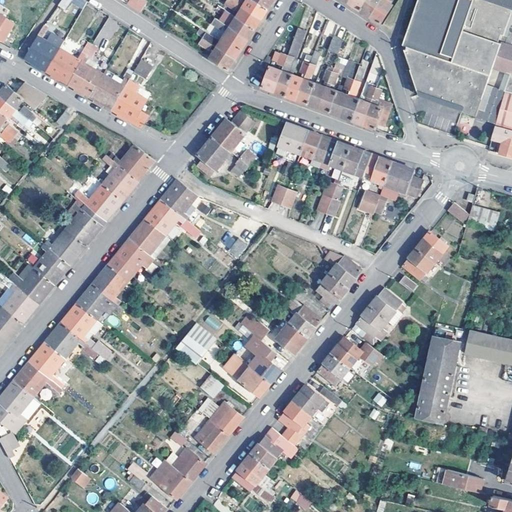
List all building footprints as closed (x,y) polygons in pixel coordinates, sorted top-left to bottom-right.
[(75,0),(65,0),(62,5),(68,10),(75,0)] [(130,0),(127,5),(140,13),(147,3),(142,0),(130,0)] [(241,4),(233,0),(231,0),(228,4),(237,10),(241,4)] [(246,8),(264,20),(266,17),(271,10),(255,0),(243,0),(241,4),(246,8)] [(255,0),(271,10),(275,2),(276,0),(255,0)] [(369,0),(354,0),(352,4),(355,5),(363,11),(369,0)] [(369,0),(363,11),(371,16),(373,17),(383,0),(369,0)] [(383,0),(373,17),(375,19),(382,24),(394,5),(390,2),(391,0),(383,0)] [(478,116),(494,67),(503,44),(500,43),(503,35),(509,36),(511,26),(511,7),(490,0),(421,0),(407,45),(411,46),(410,50),(408,49),(415,69),(414,69),(422,94),(425,95),(425,96),(437,100),(438,98),(466,107),(465,111),(478,116)] [(264,20),(246,8),(239,18),(258,30),(262,23),(264,20)] [(258,30),(239,18),(229,11),(226,16),(222,14),(219,19),(228,25),(232,28),(251,40),(253,37),(258,30)] [(0,38),(7,42),(17,24),(0,13),(0,38)] [(107,17),(96,40),(107,46),(118,22),(107,17)] [(228,25),(219,19),(216,24),(224,30),(228,25)] [(50,71),(62,50),(66,44),(49,34),(52,28),(48,25),(45,29),(28,58),(30,59),(35,63),(34,65),(39,68),(43,71),(45,68),(50,71)] [(232,28),(226,38),(245,50),(249,43),(251,40),(232,28)] [(288,97),(295,75),(291,74),(296,59),(308,30),(301,28),(290,57),(287,66),(285,72),(277,93),(279,94),(288,97)] [(199,35),(206,40),(215,45),(220,48),(238,60),(240,57),(245,50),(226,38),(223,43),(203,30),(199,35)] [(346,40),(336,36),(331,50),(341,54),(346,40)] [(212,50),(215,45),(206,40),(203,45),(212,50)] [(511,46),(503,44),(494,67),(511,73),(511,46)] [(238,60),(220,48),(213,59),(232,70),(236,63),(238,60)] [(88,57),(71,84),(79,88),(77,91),(82,93),(87,96),(88,94),(93,96),(106,75),(96,69),(88,65),(91,59),(93,61),(98,52),(93,49),(88,57)] [(71,84),(88,57),(83,54),(80,60),(62,50),(50,71),(56,75),(57,79),(59,80),(63,82),(65,80),(71,84)] [(287,66),(290,57),(278,52),(275,61),(287,66)] [(333,113),(341,92),(332,89),(334,84),(337,85),(340,76),(346,78),(352,62),(341,57),(336,69),(321,109),(333,113)] [(91,59),(88,65),(96,69),(98,65),(98,63),(93,61),(91,59)] [(301,61),(296,59),(291,74),(295,75),(301,61)] [(157,67),(144,60),(136,72),(149,80),(157,67)] [(295,75),(288,97),(296,100),(299,101),(312,65),(306,62),(303,72),(306,73),(304,79),(295,75)] [(354,91),(363,68),(363,66),(352,62),(346,78),(351,80),(348,89),(354,91)] [(310,105),(318,84),(310,81),(312,75),(315,76),(318,67),(312,65),(299,101),(301,102),(310,105)] [(274,92),(277,93),(285,72),(273,67),(265,88),(274,92)] [(327,87),(318,84),(310,105),(319,108),(321,109),(336,69),(330,67),(326,80),(329,81),(327,87)] [(363,68),(354,91),(352,96),(344,117),(346,118),(355,121),(363,100),(358,98),(368,70),(363,68)] [(107,105),(114,109),(131,82),(127,80),(123,85),(106,75),(93,96),(98,100),(97,102),(102,105),(106,107),(107,105)] [(131,82),(114,109),(122,113),(121,116),(125,119),(130,122),(131,119),(143,126),(145,127),(148,123),(152,116),(143,111),(149,100),(131,90),(134,84),(131,82)] [(2,95),(32,119),(35,114),(28,108),(26,110),(21,106),(27,100),(37,109),(49,95),(28,83),(19,94),(9,85),(3,93),(2,95)] [(363,100),(355,121),(364,124),(367,126),(380,90),(376,88),(369,102),(363,100)] [(391,94),(380,90),(367,126),(378,130),(379,125),(386,128),(394,106),(388,104),(391,94)] [(341,92),(333,113),(342,116),(344,117),(352,96),(341,92)] [(511,92),(508,92),(498,127),(511,130),(511,92)] [(0,96),(0,109),(11,118),(16,113),(18,114),(17,116),(31,127),(35,122),(32,119),(2,95),(0,97),(0,96)] [(6,125),(11,118),(0,109),(0,124),(16,138),(20,133),(12,127),(11,129),(6,125)] [(74,115),(69,111),(61,122),(65,126),(74,115)] [(223,129),(216,138),(234,152),(238,147),(241,149),(242,147),(240,144),(257,123),(243,112),(234,123),(230,120),(223,129)] [(300,153),(308,131),(300,128),(287,123),(279,146),(288,149),(300,153)] [(0,131),(1,130),(6,134),(5,136),(13,143),(16,138),(0,124),(0,131)] [(511,130),(498,127),(494,140),(505,142),(502,153),(511,156),(511,130)] [(322,161),(330,139),(317,134),(308,131),(300,153),(322,161)] [(226,162),(234,152),(216,138),(209,147),(202,155),(207,160),(202,166),(215,176),(224,164),(226,167),(229,164),(226,162)] [(330,139),(322,161),(331,164),(342,168),(351,146),(335,140),(330,139)] [(498,151),(499,143),(491,141),(489,149),(498,151)] [(120,158),(117,162),(142,182),(149,172),(158,162),(138,146),(125,162),(120,158)] [(288,149),(279,146),(277,153),(283,155),(284,152),(287,153),(288,149)] [(342,168),(364,176),(372,154),(367,152),(351,146),(342,168)] [(384,183),(393,162),(382,158),(372,154),(364,176),(384,183)] [(114,176),(106,185),(126,201),(134,191),(142,182),(117,162),(110,156),(107,160),(114,165),(119,169),(114,176)] [(243,160),(251,166),(255,162),(247,156),(243,160)] [(251,166),(243,160),(239,165),(247,172),(251,166)] [(393,162),(384,183),(414,194),(421,181),(417,179),(411,177),(414,169),(393,162)] [(295,177),(297,170),(299,166),(291,163),(287,175),(295,177)] [(119,169),(114,165),(109,172),(114,176),(119,169)] [(165,201),(189,221),(192,217),(187,213),(200,197),(199,197),(181,181),(173,190),(165,201)] [(329,214),(341,182),(338,181),(337,184),(330,181),(320,210),(329,214)] [(343,183),(341,182),(329,214),(337,217),(342,201),(340,200),(345,186),(342,186),(343,183)] [(85,201),(90,206),(109,221),(116,213),(126,201),(106,185),(93,202),(88,198),(85,201)] [(284,205),(290,190),(281,186),(275,201),(284,205)] [(298,192),(290,190),(284,205),(292,208),(298,192)] [(364,209),(376,213),(382,196),(370,192),(364,209)] [(474,195),(468,193),(466,201),(472,203),(474,195)] [(382,196),(376,213),(378,214),(378,212),(384,214),(389,199),(382,196)] [(148,221),(168,237),(181,220),(185,225),(183,228),(191,234),(196,227),(189,221),(165,201),(157,210),(148,221)] [(468,214),(455,204),(449,212),(461,222),(468,214)] [(85,211),(105,226),(107,224),(109,221),(90,206),(88,209),(85,211)] [(501,213),(475,206),(472,215),(469,225),(496,232),(501,213)] [(82,215),(70,230),(89,246),(97,237),(105,226),(85,211),(80,207),(77,211),(82,215)] [(168,237),(148,221),(140,231),(133,240),(136,242),(157,259),(155,261),(167,271),(170,266),(159,257),(160,256),(156,252),(168,237)] [(89,246),(70,230),(57,246),(52,242),(49,246),(73,266),(81,256),(89,246)] [(220,242),(229,248),(236,239),(227,232),(220,242)] [(427,240),(420,249),(437,263),(450,247),(433,232),(427,240)] [(199,233),(195,240),(203,245),(207,238),(199,233)] [(173,240),(168,237),(156,252),(160,256),(173,240)] [(249,246),(241,239),(230,251),(239,259),(249,246)] [(154,263),(155,261),(157,259),(136,242),(133,246),(132,249),(153,265),(154,263)] [(37,269),(57,285),(63,277),(73,266),(49,246),(46,249),(51,253),(37,269)] [(112,265),(131,281),(144,265),(154,273),(159,267),(154,263),(153,265),(132,249),(128,246),(120,255),(112,265)] [(437,263),(420,249),(413,257),(407,265),(428,284),(432,279),(427,276),(437,263)] [(333,273),(352,288),(359,279),(365,271),(347,257),(333,251),(327,259),(338,267),(333,273)] [(37,269),(32,265),(23,276),(28,280),(37,269)] [(118,297),(131,281),(112,265),(105,274),(96,285),(120,305),(123,301),(118,297)] [(57,285),(37,269),(28,280),(23,276),(18,272),(11,280),(41,304),(48,296),(57,285)] [(343,298),(352,288),(333,273),(321,289),(327,295),(324,299),(333,308),(337,303),(338,304),(343,298)] [(420,285),(409,277),(404,283),(415,292),(420,285)] [(6,308),(25,324),(34,313),(41,304),(11,280),(9,278),(6,282),(19,292),(6,308)] [(120,305),(96,285),(89,294),(80,304),(100,320),(112,304),(117,308),(120,305)] [(381,296),(373,306),(391,320),(400,309),(404,313),(409,307),(387,290),(381,296)] [(476,294),(469,292),(467,300),(473,302),(476,295),(476,294)] [(100,320),(80,304),(71,315),(64,324),(89,344),(96,334),(98,335),(106,325),(100,320)] [(288,322),(308,338),(316,329),(323,319),(305,304),(298,313),(296,312),(288,322)] [(0,336),(9,343),(17,333),(25,324),(6,308),(2,305),(0,307),(0,336)] [(385,328),(391,320),(373,306),(367,314),(360,322),(380,339),(383,341),(390,332),(385,328)] [(270,330),(249,313),(240,323),(254,334),(262,340),(270,330)] [(210,314),(205,321),(217,331),(222,324),(210,314)] [(302,346),(308,338),(288,322),(274,339),(295,355),(302,346)] [(380,339),(360,322),(355,328),(375,344),(380,339)] [(219,340),(199,323),(192,332),(212,349),(219,340)] [(89,344),(64,324),(56,335),(48,343),(68,359),(80,343),(86,347),(83,350),(100,364),(106,358),(96,349),(89,344)] [(450,332),(439,330),(427,387),(425,397),(420,417),(446,423),(463,342),(455,340),(449,339),(450,332)] [(511,339),(473,330),(468,354),(511,364),(511,339)] [(212,349),(192,332),(181,345),(201,363),(212,349)] [(252,368),(271,384),(280,373),(283,370),(271,361),(277,353),(262,340),(254,334),(245,346),(256,355),(253,358),(257,361),(252,368)] [(0,354),(9,343),(0,336),(0,354)] [(335,353),(353,368),(363,356),(374,366),(383,355),(369,343),(364,350),(348,337),(341,345),(335,353)] [(39,354),(32,363),(56,383),(64,389),(67,385),(55,375),(68,359),(48,343),(39,354)] [(112,353),(101,344),(96,349),(106,358),(108,359),(112,353)] [(266,390),(271,384),(252,368),(248,365),(234,353),(223,367),(260,398),(266,390)] [(353,368),(335,353),(328,362),(321,370),(339,384),(353,368)] [(257,361),(253,358),(248,365),(252,368),(257,361)] [(64,389),(56,383),(32,363),(24,373),(17,382),(36,398),(48,382),(62,393),(65,390),(64,389)] [(228,385),(215,374),(205,387),(217,398),(228,385)] [(36,398),(17,382),(6,395),(1,401),(3,404),(0,406),(0,417),(17,431),(28,418),(30,420),(43,404),(36,398)] [(304,391),(296,402),(314,416),(320,408),(325,412),(332,403),(309,385),(304,391)] [(328,386),(327,387),(332,391),(345,400),(346,399),(328,386)] [(332,391),(327,387),(322,392),(341,406),(345,400),(332,391)] [(382,407),(387,399),(378,392),(372,400),(382,407)] [(213,421),(231,434),(238,426),(246,417),(227,403),(223,408),(215,402),(205,414),(213,421)] [(292,425),(285,435),(298,446),(313,427),(308,423),(314,416),(296,402),(287,413),(282,418),(292,425)] [(231,434),(213,421),(199,438),(216,453),(225,442),(231,434)] [(263,442),(254,453),(272,468),(285,451),(293,457),(300,447),(298,446),(285,435),(275,428),(263,442)] [(0,440),(6,455),(20,449),(13,432),(0,437),(0,440)] [(189,439),(181,432),(176,439),(184,446),(189,439)] [(505,439),(497,437),(494,447),(502,449),(505,439)] [(175,467),(193,481),(203,469),(208,463),(190,449),(175,467)] [(272,468),(254,453),(235,477),(250,490),(253,487),(271,502),(275,497),(267,490),(275,480),(268,474),(272,468)] [(130,467),(137,474),(144,478),(149,471),(135,461),(130,467)] [(186,489),(193,481),(175,467),(168,461),(154,478),(178,499),(186,489)] [(450,469),(443,467),(439,483),(447,484),(450,469)] [(81,469),(75,476),(84,484),(91,477),(81,469)] [(486,478),(450,469),(447,484),(483,492),(486,478)] [(144,478),(137,474),(132,480),(143,489),(148,482),(144,478)] [(91,477),(84,484),(87,487),(93,479),(91,477)] [(106,478),(104,487),(114,489),(116,479),(106,478)] [(0,509),(11,495),(0,486),(0,509)] [(294,491),(289,500),(307,510),(312,500),(294,491)] [(144,497),(133,510),(134,511),(167,511),(170,509),(150,493),(146,498),(144,497)] [(506,508),(511,509),(511,498),(493,495),(491,505),(506,508)] [(134,511),(133,510),(123,503),(114,511),(134,511)]
